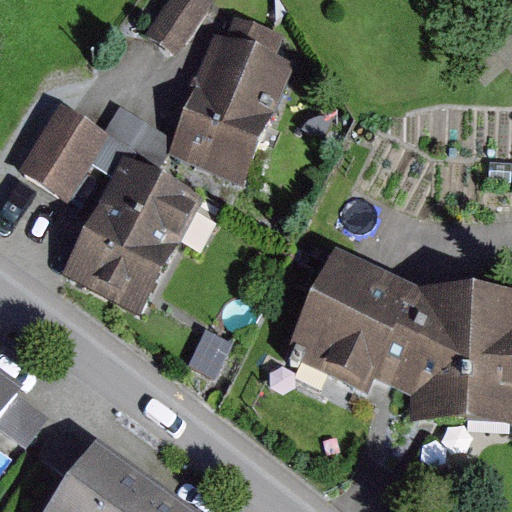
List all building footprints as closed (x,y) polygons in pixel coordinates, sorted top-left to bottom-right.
[(207,0),(175,0),(146,45),(177,66),(217,6),(207,0)] [(293,69),(219,44),(177,170),(251,194),(293,69)] [(114,145),(70,118),(29,183),(74,210),(114,145)] [(204,209),(131,174),(79,284),(152,318),(204,209)] [(511,307),(418,302),(335,262),(297,357),(411,405),(409,432),(511,437),(511,307)] [(0,447),(31,403),(0,381),(0,447)] [(186,511),(105,455),(65,511),(186,511)]
